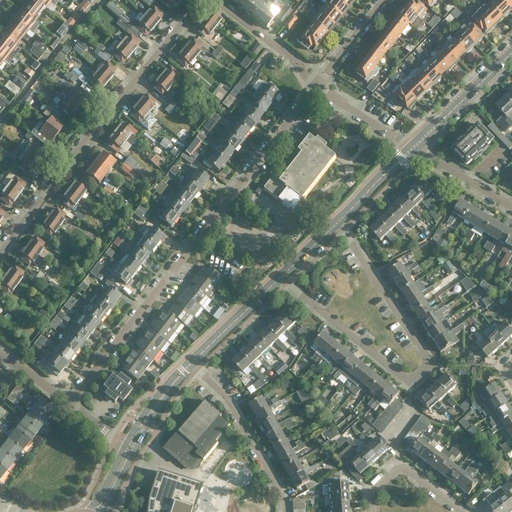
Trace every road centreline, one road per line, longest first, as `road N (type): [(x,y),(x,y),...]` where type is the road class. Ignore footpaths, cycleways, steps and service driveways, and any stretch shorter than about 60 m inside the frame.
road 1 (residential): [(68,403),(318,85)]
road 2 (residential): [(336,223),(424,353),(420,376),(400,376),(280,278)]
road 3 (residential): [(0,253),(200,0)]
road 4 (residential): [(282,511),(281,494),(230,400),(189,364)]
road 5 (tertiary): [(413,147),(511,53)]
road 6 (residential): [(318,85),(216,0)]
road 7 (residential): [(370,511),(371,493),(402,468),(460,511)]
road 8 (tertiary): [(189,364),(280,278)]
